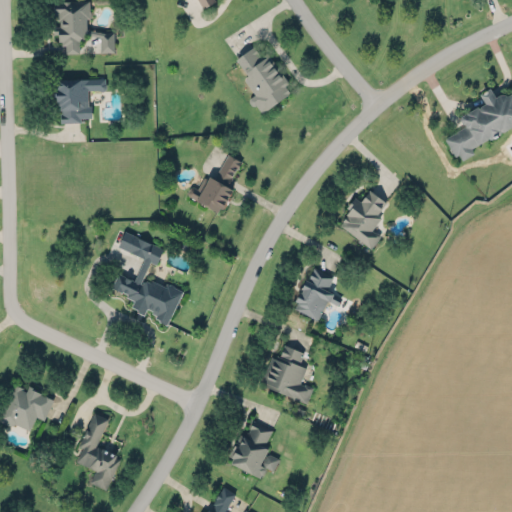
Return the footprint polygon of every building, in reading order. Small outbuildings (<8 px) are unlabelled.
[(58,41),(60,41),(61,44),(65,44),(65,52),(79,52),(79,40),(83,40),(83,33),(99,36),(100,52),(113,51),(113,31),(100,31),(86,28),(85,18),(89,17),(89,14),(90,14),(90,10),(89,10),(89,0),(53,0),(53,5),(52,5),(52,9),(53,9),(54,14),(56,14),(57,19),(59,19),(59,25),(53,25),(53,30),(53,33),(57,33),(58,41)] [(215,1),(214,0),(198,0),(202,8),(215,1)] [(235,58),(247,76),(244,78),(255,95),(250,98),(260,113),(290,93),(284,85),(287,83),(266,52),(260,56),(254,46),(235,58)] [(57,79),(58,123),(80,122),(80,118),(90,117),(89,90),(105,89),(105,77),(57,79)] [(444,137),(465,126),(464,123),(462,123),(460,120),(461,116),(465,114),(468,114),(467,112),(477,106),(478,108),(481,105),(485,103),(480,94),(490,88),(495,96),(499,95),(502,94),(505,94),(507,95),(511,93),(511,94),(511,126),(501,132),(499,135),(493,138),(488,139),(475,147),(471,148),(474,153),(462,159),(459,154),(455,156),(444,137)] [(220,212),(232,189),(227,186),(241,160),(227,153),(213,179),(204,175),(197,188),(191,185),(186,195),(220,212)] [(386,201),(369,189),(360,201),(356,198),(337,224),(371,248),(380,235),(372,229),(380,217),(376,215),(386,201)] [(163,246),(123,232),(117,247),(143,257),(135,279),(117,273),(111,289),(134,297),(130,308),(145,313),(169,322),(181,289),(165,283),(164,285),(143,277),(149,261),(157,264),(163,246)] [(333,276),(312,266),(293,308),(318,319),(326,300),(337,305),(341,296),(326,290),(333,276)] [(261,385),(307,402),(312,387),(300,382),(305,367),(298,364),(303,351),(284,344),(278,358),(272,356),(261,385)] [(53,397),(27,388),(27,389),(12,384),(0,416),(0,419),(29,431),(35,416),(45,419),(53,397)] [(106,489),(120,456),(96,446),(108,418),(93,411),(78,446),(81,447),(75,461),(95,469),(90,482),(106,489)] [(273,429),(252,420),(245,436),(239,433),(227,460),(262,476),(266,468),(273,471),(279,458),(263,451),(273,429)] [(210,508),(216,511),(223,511),(235,493),(224,486),(210,508)]
